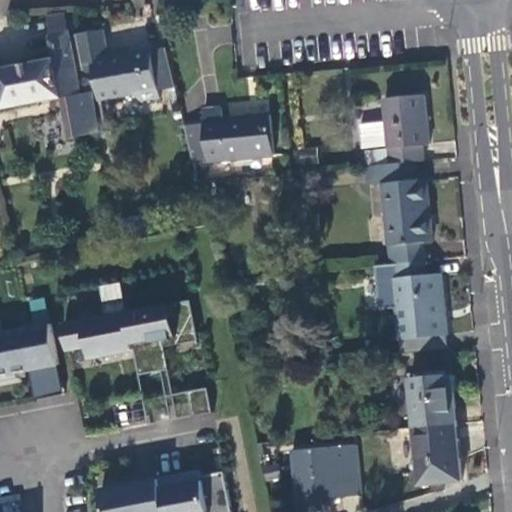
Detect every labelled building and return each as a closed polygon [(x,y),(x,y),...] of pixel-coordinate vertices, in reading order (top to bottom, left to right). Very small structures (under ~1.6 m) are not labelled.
[(49,18),(51,34),(67,31),(64,15),(49,18)] [(105,26),(76,32),(84,68),(96,75),(99,93),(160,81),(153,47),(111,56),(105,26)] [(0,111),(62,99),(81,96),(80,93),(85,92),(88,89),(89,85),(88,81),(85,78),(78,80),(68,31),(67,31),(51,34),(56,58),(0,67),(0,111)] [(166,44),(153,47),(161,86),(175,83),(166,44)] [(162,94),(160,81),(99,93),(101,99),(136,91),(146,97),(162,94)] [(62,99),(66,116),(94,111),(91,94),(81,96),(62,99)] [(364,151),(365,166),(381,164),(421,161),(420,147),(426,146),(421,98),(382,102),(384,121),(356,124),(358,147),(385,145),(387,149),(364,151)] [(203,123),(185,124),(193,158),(206,157),(206,160),(223,158),(223,160),(271,154),(267,114),(221,119),(219,106),(201,108),(203,123)] [(69,139),(99,134),(94,111),(66,116),(69,139)] [(381,164),(390,264),(423,261),(421,244),(430,244),(424,181),(415,181),(413,167),(422,167),(421,161),(381,164)] [(424,278),(423,261),(390,264),(398,341),(446,337),(439,276),(424,278)] [(101,302),(122,298),(118,282),(97,286),(101,302)] [(129,312),(136,349),(141,375),(164,370),(158,339),(199,332),(193,299),(129,311),(129,312)] [(129,312),(65,325),(70,349),(89,346),(92,357),(136,349),(129,312)] [(52,323),(0,332),(0,380),(19,377),(18,372),(60,363),(52,323)] [(407,380),(412,428),(453,424),(448,376),(407,380)] [(195,416),(215,412),(210,387),(190,391),(195,416)] [(458,483),(453,424),(412,428),(418,487),(458,483)] [(293,505),(362,501),(358,443),(290,448),(293,505)] [(202,469),(179,474),(181,484),(204,480),(202,469)] [(168,511),(161,478),(103,489),(107,511),(168,511)]
